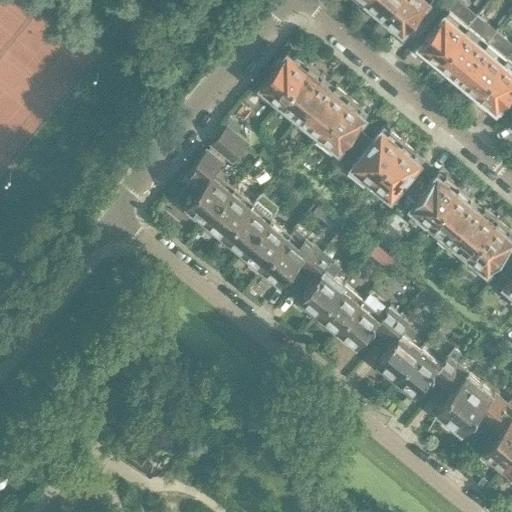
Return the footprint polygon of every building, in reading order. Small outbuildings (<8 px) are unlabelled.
[(383,13),(393,0),(362,0),(375,11),(378,8),(383,13)] [(403,30),(428,0),(393,0),(383,13),(381,16),(394,27),(397,24),(403,30)] [(425,53),(435,62),(468,22),(449,6),(419,42),(425,48),(425,53)] [(468,22),(435,62),(447,71),(451,70),(457,75),(488,38),(468,22)] [(474,93),(507,54),(511,47),(511,40),(496,28),(488,38),(457,75),(463,80),(463,85),(474,93)] [(511,47),(507,54),(474,93),(485,103),(490,102),(496,107),(511,88),(511,47)] [(261,83),(281,99),(310,63),(297,52),(294,55),(288,49),(261,83)] [(323,73),(310,63),(281,99),(300,115),(327,82),(321,76),(323,73)] [(333,86),(327,82),(300,115),(319,130),(349,94),(336,83),(333,86)] [(362,105),(349,94),(319,130),(339,147),(366,113),(360,108),(362,105)] [(249,140),(227,123),(211,142),(233,160),(249,140)] [(352,161),(372,178),(404,139),(390,128),(388,131),(381,126),(352,161)] [(417,150),(404,139),(372,178),(392,194),(398,187),(405,193),(420,175),(412,169),(421,159),(414,153),(417,150)] [(198,212),(207,219),(235,185),(215,169),(219,164),(218,156),(206,146),(187,170),(202,182),(186,202),(188,204),(189,208),(194,213),(198,212)] [(428,182),(420,175),(405,193),(413,200),(411,202),(430,219),(459,185),(446,173),(443,176),(437,171),(428,182)] [(235,185),(207,219),(214,225),(214,229),(223,237),(253,200),(235,185)] [(444,242),(476,204),(470,199),(472,196),(459,185),(430,219),(442,229),(437,236),(444,242)] [(244,250),(272,216),(271,215),(279,206),(277,205),(278,204),(262,190),(253,200),(223,237),(231,243),(235,243),(244,250)] [(468,251),(497,217),(484,206),(482,209),(476,204),(444,242),(451,248),(457,241),(468,251)] [(272,216),(244,250),(251,256),(251,260),(260,267),(290,231),(272,216)] [(511,228),(497,217),(468,251),(464,256),(484,273),(489,267),(497,274),(511,256),(511,252),(506,247),(511,239),(511,234),(508,231),(511,228)] [(290,231),(260,267),(268,274),(272,273),(281,280),(297,261),(307,269),(323,249),(305,235),(301,240),(290,231)] [(394,254),(377,243),(373,250),(389,261),(394,254)] [(323,249),(307,269),(316,277),(300,296),(309,303),(308,307),(318,315),(346,282),(335,273),(342,265),(323,249)] [(346,282),(318,315),(326,322),(330,321),(338,327),(363,297),(346,282)] [(363,297),(338,327),(339,328),(338,332),(345,338),(349,336),(356,343),(372,323),(383,332),(400,312),(389,304),(383,312),(363,297)] [(422,345),(412,336),(418,329),(409,321),(409,320),(400,312),(383,332),(393,341),(377,360),(381,363),(380,367),(389,374),(393,372),(396,376),(422,345)] [(422,345),(396,376),(400,379),(399,382),(408,389),(411,388),(415,391),(431,372),(441,381),(458,360),(464,353),(454,345),(441,361),(422,345)] [(458,360),(441,381),(451,389),(435,408),(462,430),(480,408),(487,414),(485,416),(492,421),(508,402),(458,360)] [(111,381),(96,404),(119,420),(135,396),(111,381)] [(511,405),(508,402),(492,421),(500,428),(484,448),(504,465),(511,455),(511,405)] [(14,463),(6,471),(16,480),(23,472),(14,463)]
